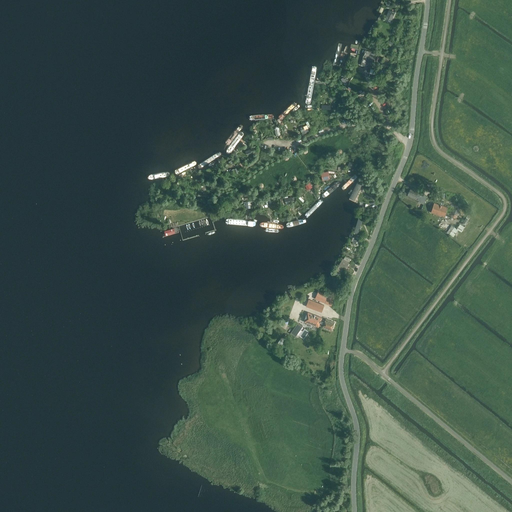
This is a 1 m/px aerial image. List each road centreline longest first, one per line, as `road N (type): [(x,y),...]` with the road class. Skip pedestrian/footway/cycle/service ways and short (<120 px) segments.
road 1 (tertiary): [(354,511),(357,425),(340,371),(342,350),(350,297),(408,143)]
road 2 (unclassified): [(264,142),(301,142),(363,123),(384,125),(408,143)]
road 3 (tertiary): [(408,143),(427,0)]
